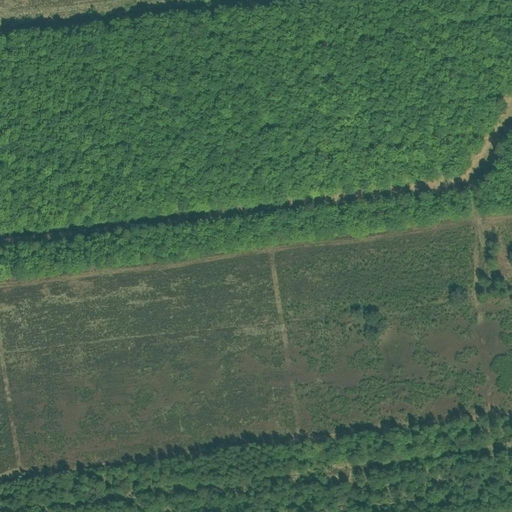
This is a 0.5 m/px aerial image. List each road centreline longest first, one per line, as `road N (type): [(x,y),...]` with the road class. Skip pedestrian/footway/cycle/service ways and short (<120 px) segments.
road 1 (track): [(453,179),(0,236)]
road 2 (track): [(339,0),(0,45)]
